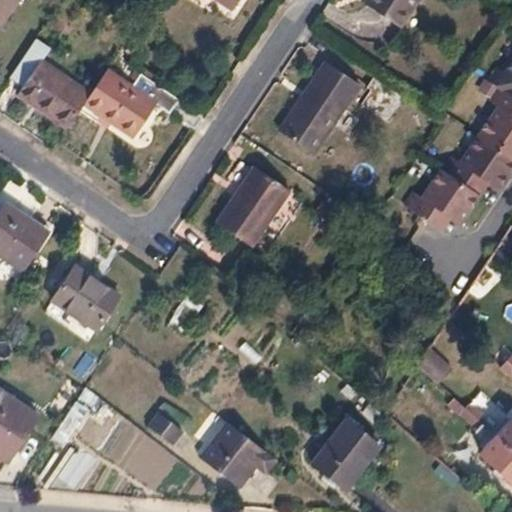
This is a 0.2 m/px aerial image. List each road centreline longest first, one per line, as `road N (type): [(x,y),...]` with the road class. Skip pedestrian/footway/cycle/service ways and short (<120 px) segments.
road 1 (residential): [(0,140),(143,237),(306,0)]
road 2 (residential): [(511,193),(454,278),(418,251)]
